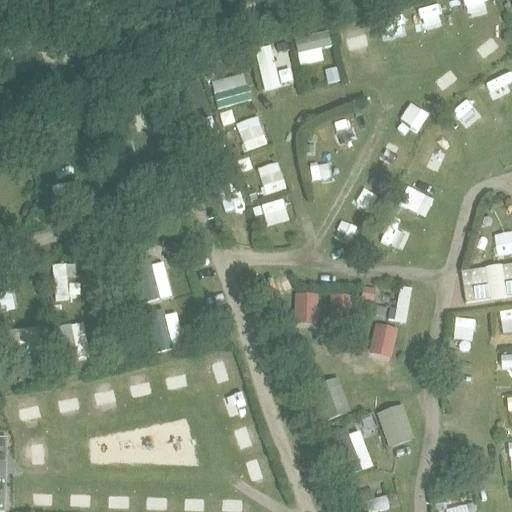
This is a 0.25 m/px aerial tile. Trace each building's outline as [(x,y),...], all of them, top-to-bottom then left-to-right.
[(486,0),(469,6),(479,32),(499,25),(489,0),(486,0)] [(469,41),(478,69),(494,64),(489,47),(505,42),(502,30),(469,41)] [(412,32),(399,36),(408,68),(419,65),(416,52),(417,51),(412,32)] [(367,82),(368,46),(350,46),(350,81),(367,82)] [(328,58),(339,56),(337,49),(302,57),(305,72),(330,66),(328,58)] [(228,130),(241,126),(234,107),(222,111),(228,130)] [(242,135),(250,155),(268,148),(260,128),(242,135)] [(422,149),(425,138),(395,129),(392,141),(422,149)] [(435,135),(438,158),(460,155),(457,132),(435,135)] [(49,153),(53,163),(72,153),(67,144),(49,153)] [(262,169),(268,197),(285,193),(280,166),(262,169)] [(313,176),(319,206),(330,204),(325,174),(313,176)] [(270,246),(289,241),(278,200),(259,205),(270,246)] [(406,259),(405,236),(389,237),(389,242),(375,243),(375,261),(406,259)] [(149,305),(164,302),(152,255),(137,259),(149,305)] [(56,266),(58,304),(72,303),(71,282),(80,282),(79,265),(56,266)] [(474,308),(511,301),(511,265),(485,270),(485,271),(468,273),(474,308)] [(398,325),(414,326),(415,288),(400,287),(398,325)] [(0,323),(6,325),(9,314),(14,296),(0,292),(0,323)] [(155,340),(174,336),(169,314),(150,318),(155,340)] [(478,346),(479,319),(458,319),(457,346),(478,346)] [(79,364),(78,345),(85,345),(85,325),(65,325),(66,364),(79,364)] [(135,403),(156,400),(151,369),(130,373),(135,403)] [(118,381),(104,384),(109,410),(124,407),(118,381)] [(80,417),(79,392),(60,393),(61,418),(80,417)] [(389,449),(402,447),(399,428),(400,428),(398,412),(384,414),(389,449)] [(254,420),(236,426),(246,453),(263,447),(254,420)] [(361,471),(375,468),(365,430),(351,433),(361,471)] [(362,502),(364,511),(393,511),(390,496),(362,502)]
